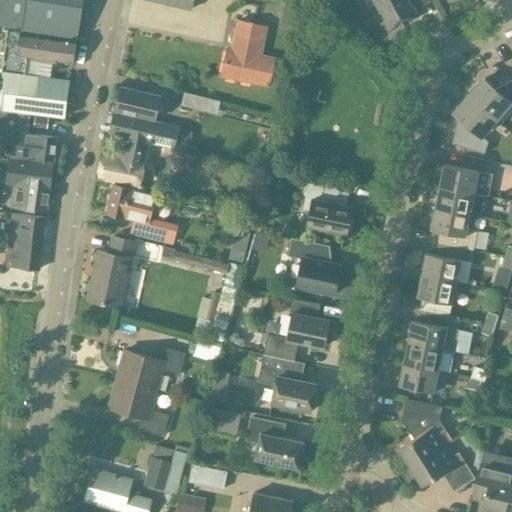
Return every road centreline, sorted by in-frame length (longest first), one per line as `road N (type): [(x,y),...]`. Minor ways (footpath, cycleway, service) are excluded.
road 1 (residential): [(367,506),(356,450),(429,64),(511,22)]
road 2 (tertiary): [(17,511),(59,249),(111,0)]
